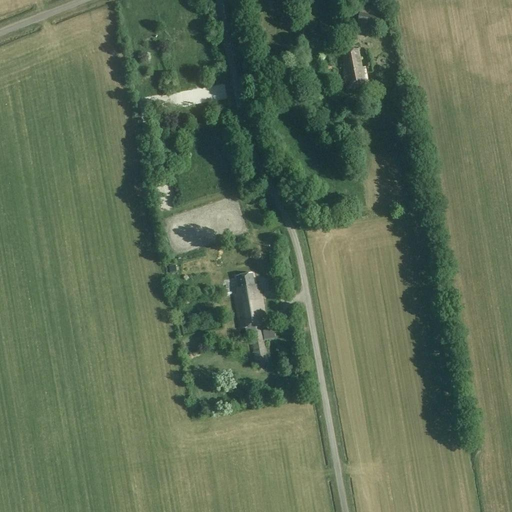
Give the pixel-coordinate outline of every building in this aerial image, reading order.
[(357,24),(385,28),(388,12),(359,8),(357,24)] [(361,70),(358,52),(343,55),(345,66),(342,67),(347,91),(368,87),(365,69),(361,70)] [(208,270),(209,280),(217,279),(216,269),(208,270)] [(236,290),(237,295),(245,294),(245,296),(247,295),(247,297),(251,296),(252,301),(262,300),(260,293),(256,294),(252,275),(236,278),(238,290),(236,290)] [(237,314),(250,311),(254,311),(254,306),(263,305),(262,300),(252,301),(251,296),(247,297),(247,295),(245,296),(245,294),(237,295),(234,296),(237,314)] [(255,336),(251,337),(256,367),(268,365),(261,326),(262,326),(260,318),(265,317),(263,305),(254,306),(254,311),(250,311),(253,327),(254,327),(255,336)] [(250,336),(251,337),(255,336),(254,327),(253,327),(250,311),(237,314),(240,330),(245,329),(247,337),(250,336)] [(267,331),(267,339),(277,339),(276,331),(267,331)] [(211,365),(191,369),(196,392),(215,388),(211,365)]
